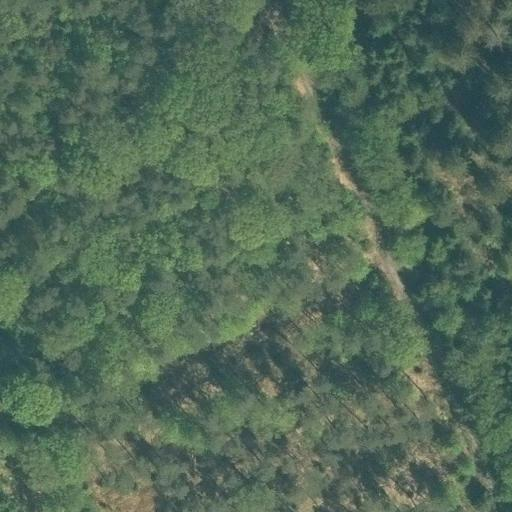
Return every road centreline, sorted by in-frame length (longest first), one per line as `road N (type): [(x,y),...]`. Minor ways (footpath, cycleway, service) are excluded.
road 1 (track): [(507,511),(380,231)]
road 2 (track): [(380,231),(275,0)]
road 3 (track): [(511,196),(380,231)]
